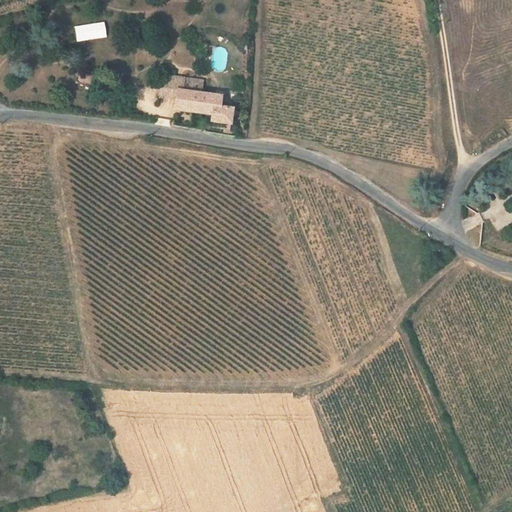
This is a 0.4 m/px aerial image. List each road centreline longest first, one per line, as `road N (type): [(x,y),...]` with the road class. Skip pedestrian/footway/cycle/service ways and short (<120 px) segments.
road 1 (residential): [(0,115),(302,151),(443,237)]
road 2 (track): [(438,0),(460,182)]
road 3 (residential): [(511,140),(460,182),(443,237)]
